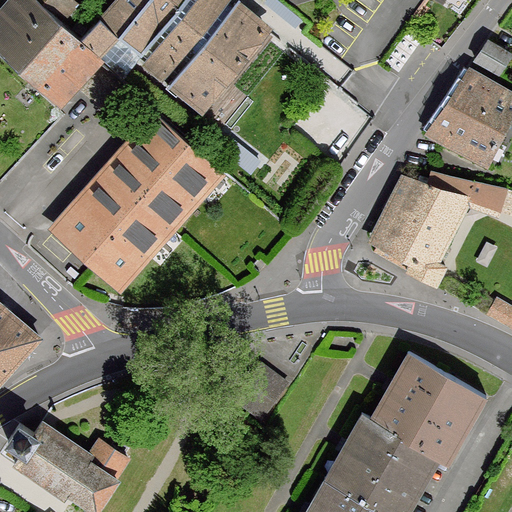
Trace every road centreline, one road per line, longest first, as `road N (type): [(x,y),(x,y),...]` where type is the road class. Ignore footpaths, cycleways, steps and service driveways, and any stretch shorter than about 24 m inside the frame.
road 1 (tertiary): [(497,0),(329,243),(323,308)]
road 2 (tertiary): [(104,362),(245,318),(323,308)]
road 3 (tertiary): [(323,308),(416,316),(511,355)]
road 4 (unclassified): [(104,362),(77,319),(0,248)]
